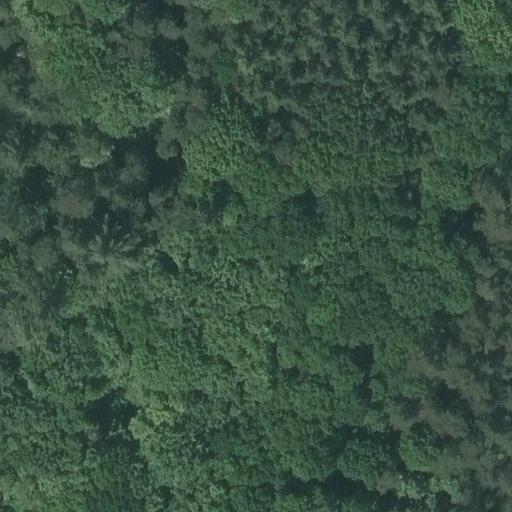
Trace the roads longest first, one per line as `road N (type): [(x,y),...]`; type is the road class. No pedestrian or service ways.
road 1 (track): [(484,0),(317,511)]
road 2 (track): [(235,0),(161,201),(141,230),(16,239)]
